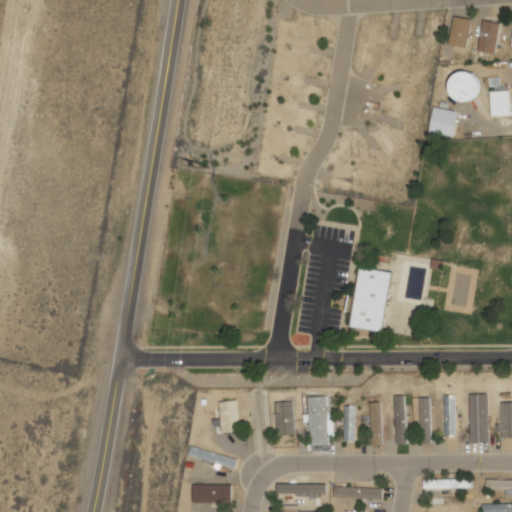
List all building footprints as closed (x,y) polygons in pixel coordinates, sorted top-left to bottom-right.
[(471,102),(467,104),(462,104),(457,103),(453,100),(450,96),(449,92),(449,86),(450,81),(454,77),(458,74),(463,73),(469,74),(473,76),(477,80),(479,85),(479,90),(478,95),(475,99),(471,102)] [(462,125),(465,102),(439,100),(436,122),(462,125)] [(360,269),(389,274),(380,329),(351,325),(360,269)] [(495,433),(493,385),(474,386),(475,434),(495,433)] [(459,387),(448,388),(449,427),(460,427),(459,387)] [(332,426),(331,388),(314,389),(315,426),(332,426)] [(359,398),(350,398),(349,433),(358,433),(359,398)] [(477,485),(477,474),(438,472),(437,484),(477,485)] [(425,479),(425,492),(473,492),(473,479),(425,479)] [(487,490),(511,490),(511,479),(487,479),(487,490)] [(335,498),(383,498),(383,487),(335,487),(335,498)] [(470,511),(470,503),(421,503),(421,511),(470,511)] [(511,511),(511,503),(482,503),(482,511),(511,511)]
